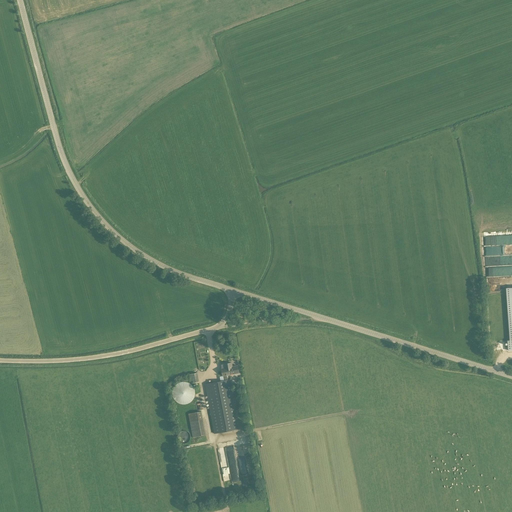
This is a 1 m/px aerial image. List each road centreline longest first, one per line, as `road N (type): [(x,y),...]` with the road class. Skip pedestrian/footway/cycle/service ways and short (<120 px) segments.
road 1 (tertiary): [(231,291),(147,260),(90,208),(56,136),(19,0)]
road 2 (tertiary): [(511,379),(231,291)]
road 3 (unclassified): [(0,366),(119,360),(212,332),(228,315),(231,291)]
